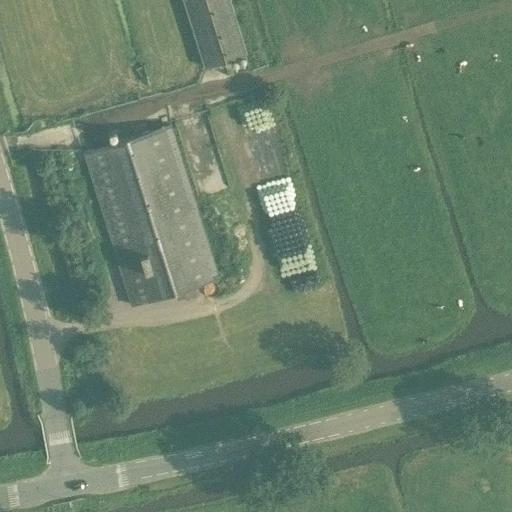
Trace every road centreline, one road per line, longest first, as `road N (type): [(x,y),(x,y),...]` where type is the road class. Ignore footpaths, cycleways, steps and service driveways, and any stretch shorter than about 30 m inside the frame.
road 1 (unclassified): [(68,484),(511,386)]
road 2 (unclassified): [(68,484),(0,185)]
